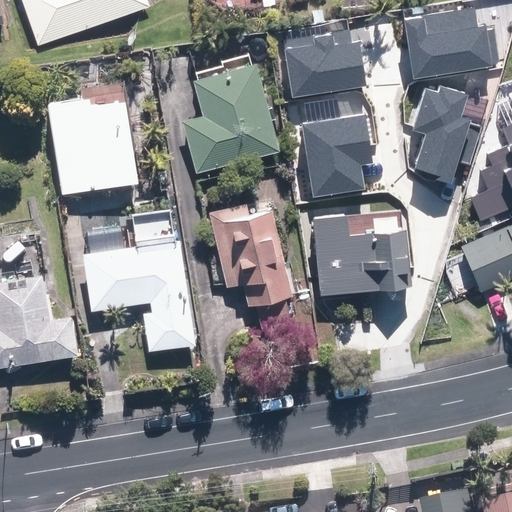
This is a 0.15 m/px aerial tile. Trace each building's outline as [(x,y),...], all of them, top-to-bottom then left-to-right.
[(0,0),(0,24),(9,23),(4,0),(0,0)] [(24,0),(40,45),(153,5),(150,0),(24,0)] [(198,170),(284,148),(262,59),(198,75),(207,112),(185,118),(198,170)] [(63,193),(114,186),(107,141),(56,148),(63,193)] [(252,200),(211,209),(229,286),(247,282),(251,303),(295,293),(276,205),(254,210),(252,200)] [(352,209),(318,212),(324,291),(416,283),(411,225),(354,230),(352,209)] [(511,220),(464,241),(485,289),(511,277),(511,220)] [(86,249),(95,308),(154,299),(156,310),(146,312),(152,349),(201,341),(185,234),(86,249)] [(0,325),(0,365),(82,352),(76,313),(55,316),(48,270),(0,277),(0,304),(3,325),(0,325)] [(473,511),(468,488),(422,498),(424,511),(473,511)] [(511,511),(511,491),(486,497),(489,511),(511,511)]
